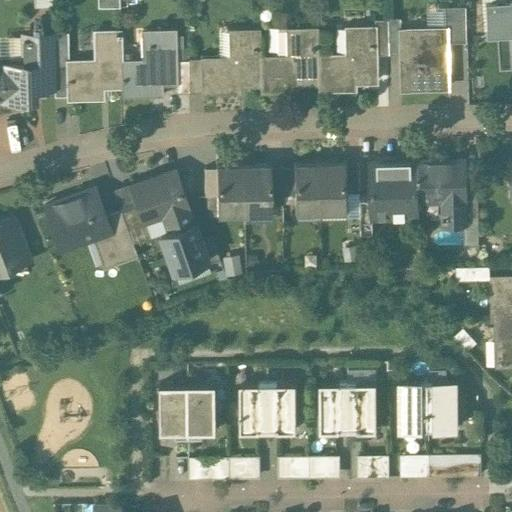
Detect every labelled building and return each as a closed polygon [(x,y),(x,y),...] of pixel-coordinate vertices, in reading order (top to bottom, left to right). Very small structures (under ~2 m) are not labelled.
[(511,2),(488,4),(489,33),(511,31),(511,2)] [(466,39),(465,5),(445,5),(445,27),(446,27),(446,39),(466,39)] [(387,52),(386,17),(373,18),(373,23),(375,23),(376,52),(387,52)] [(373,23),(343,24),(343,51),(316,52),(317,80),(317,89),(355,89),(355,79),(376,79),(376,52),(375,23),(373,23)] [(285,52),(259,53),(260,82),(260,91),(297,90),(296,81),(317,80),(316,52),(316,25),(285,25),(285,52)] [(228,54),(200,55),(201,90),(201,92),(239,91),(239,82),(260,82),(259,53),(258,26),(227,27),(228,54)] [(149,28),(150,57),(120,58),(121,84),(121,95),(155,94),(155,83),(175,82),(177,82),(176,59),(175,27),(149,28)] [(445,27),(399,28),(400,87),(447,86),(446,39),(446,27),(445,27)] [(94,29),(95,58),(67,59),(65,59),(66,94),(66,96),(101,95),(100,84),(121,84),(120,58),(119,29),(94,29)] [(66,30),(52,31),(54,85),(54,94),(66,94),(65,59),(67,59),(66,30)] [(28,60),(0,61),(0,97),(33,97),(33,86),(54,85),(52,31),(27,31),(28,60)] [(200,57),(188,57),(188,58),(189,91),(201,90),(200,57)] [(189,91),(188,58),(176,59),(177,82),(175,82),(176,91),(189,91)] [(464,157),(417,158),(417,162),(418,199),(443,198),(443,222),(465,221),(465,190),(464,157)] [(395,159),(371,160),(371,197),(372,216),(392,216),(391,210),(418,209),(418,199),(417,162),(395,163),(395,159)] [(347,160),(320,161),(321,206),(348,206),(347,192),(347,164),(347,160)] [(320,161),(293,161),(293,165),(294,193),(294,207),(321,206),(320,161)] [(242,162),(216,163),(216,167),(216,195),(217,208),(243,208),(242,162)] [(269,162),(242,162),(243,208),(270,207),(270,193),(269,166),(269,162)] [(359,192),(359,164),(347,164),(347,192),(359,192)] [(281,165),(269,166),(270,193),(282,193),(281,165)] [(294,193),(293,165),(281,165),(282,193),(294,193)] [(216,195),(216,167),(204,167),(204,195),(216,195)] [(174,169),(130,184),(137,204),(142,219),(144,218),(162,212),(168,229),(169,231),(191,223),(191,221),(184,204),(186,203),(174,169)] [(94,186),(44,204),(59,247),(102,232),(110,229),(105,215),(94,186)] [(477,190),(465,190),(465,221),(465,244),(478,244),(478,232),(477,190)] [(372,216),(371,197),(359,197),(360,232),(373,232),(372,216)] [(142,219),(137,204),(120,210),(132,242),(150,236),(144,218),(142,219)] [(120,210),(105,215),(110,229),(102,232),(114,263),(137,255),(132,242),(120,210)] [(12,214),(0,218),(0,267),(28,257),(12,214)] [(194,220),(191,221),(191,223),(169,231),(168,229),(160,232),(173,268),(206,256),(194,220)] [(241,252),(226,253),(227,270),(242,270),(241,252)] [(489,265),(455,266),(455,280),(489,279),(489,265)] [(511,275),(494,276),(496,320),(511,319),(511,275)] [(511,319),(496,320),(496,340),(503,340),(504,365),(511,364),(511,319)] [(421,379),(420,379),(400,379),(400,427),(421,427),(428,427),(428,379),(421,379)] [(456,379),(435,379),(428,379),(428,427),(435,427),(456,427),(456,379)] [(339,381),(339,380),(320,380),(320,428),(343,428),(343,433),(348,433),(348,381),(339,381)] [(376,380),(357,380),(356,381),(348,381),(348,433),(354,433),(354,428),(376,428),(376,380)] [(188,381),(160,381),(160,430),(175,429),(175,435),(181,435),(181,437),(188,437),(188,381)] [(216,381),(188,381),(188,437),(195,437),(195,435),(202,435),(202,429),(216,429),(216,381)] [(258,381),(240,381),(240,428),(263,428),(263,434),(268,434),(268,381),(258,381)] [(295,381),(277,381),(268,381),(268,434),(273,433),(273,428),(296,428),(295,381)] [(416,453),(400,453),(400,475),(416,475),(416,453)] [(428,453),(416,453),(416,475),(429,475),(428,453)] [(443,475),(443,453),(428,453),(429,475),(443,475)] [(461,475),(461,453),(443,453),(443,475),(461,475)] [(480,453),(461,453),(461,475),(481,475),(480,453)] [(290,476),(289,454),(277,454),(278,476),(290,476)] [(309,454),(289,454),(290,476),(309,476),(309,454)] [(328,476),(327,454),(309,454),(309,476),(328,476)] [(339,476),(339,454),(327,454),(328,476),(339,476)] [(369,476),(369,454),(356,454),(357,476),(369,476)] [(388,454),(369,454),(369,476),(388,475),(388,454)] [(208,455),(188,455),(189,477),(209,477),(208,455)] [(228,455),(208,455),(209,477),(228,477),(228,455)] [(247,476),(247,455),(228,455),(228,477),(247,476)] [(260,476),(259,455),(247,455),(247,476),(260,476)] [(119,511),(120,502),(95,502),(95,511),(119,511)]
